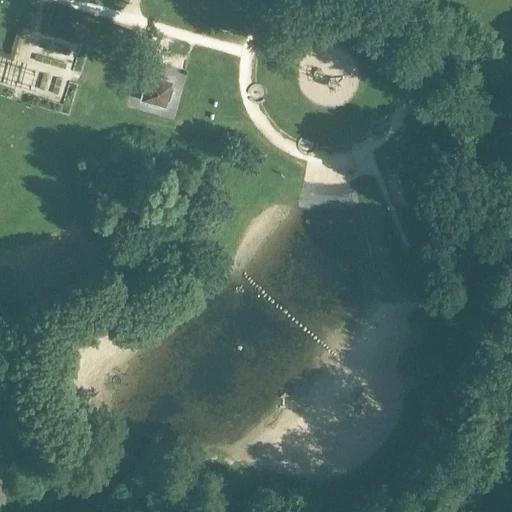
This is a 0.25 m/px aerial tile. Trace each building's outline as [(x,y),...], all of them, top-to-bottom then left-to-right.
[(56,51),(51,49),(48,60),(68,65),(71,55),(66,54),(67,49),(57,46),(56,51)] [(147,71),(144,80),(155,74),(147,71)] [(155,73),(155,74),(144,80),(141,92),(147,102),(159,106),(169,100),(170,100),(173,88),(167,77),(155,73)] [(175,79),(167,77),(173,88),(175,79)] [(139,100),(147,102),(141,92),(139,100)] [(167,108),(169,100),(159,106),(167,108)]
